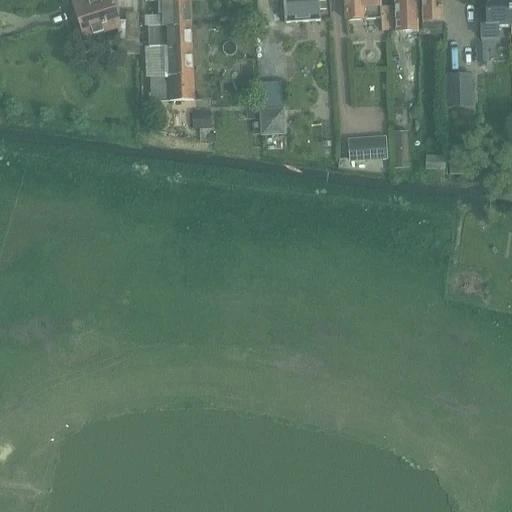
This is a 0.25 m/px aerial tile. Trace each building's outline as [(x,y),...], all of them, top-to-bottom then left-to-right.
[(82,40),(116,29),(116,44),(138,44),(138,33),(138,14),(125,14),(125,22),(118,22),(111,0),(87,0),(71,5),(82,40)] [(319,11),(325,11),(325,2),(319,2),(318,0),(282,0),(284,24),(320,21),(319,11)] [(381,32),(392,31),(391,8),(379,9),(378,0),(343,0),(345,22),(380,20),(381,32)] [(394,0),(395,34),(405,33),(418,33),(418,19),(417,0),(394,0)] [(420,0),(421,24),(441,24),(440,0),(420,0)] [(497,26),(509,26),(508,0),(485,0),(485,10),(480,10),(480,40),(497,39),(497,26)] [(161,2),(162,27),(191,26),(190,1),(161,2)] [(162,27),(147,28),(149,79),(151,79),(165,78),(164,52),(191,51),(191,26),(162,27)] [(138,56),(138,44),(116,44),(117,56),(138,56)] [(476,48),(476,63),(486,63),(485,47),(476,48)] [(151,79),(151,80),(168,80),(168,77),(192,76),(191,51),(164,52),(165,78),(151,79)] [(446,76),(447,109),(473,109),(472,75),(446,76)] [(151,103),(169,103),(193,102),(192,76),(168,77),(168,80),(151,80),(151,103)] [(260,120),(260,111),(259,103),(247,104),(248,121),(260,120)] [(401,104),(392,104),(392,117),(401,117),(401,104)] [(260,120),(261,138),(286,137),(284,110),(260,111),(260,120)] [(210,113),(192,114),(192,130),(210,130),(210,113)] [(409,132),(395,133),(396,169),(410,169),(409,132)] [(385,138),(367,139),(368,161),(387,159),(385,138)] [(472,162),(449,162),(449,175),(472,175),(472,162)]
